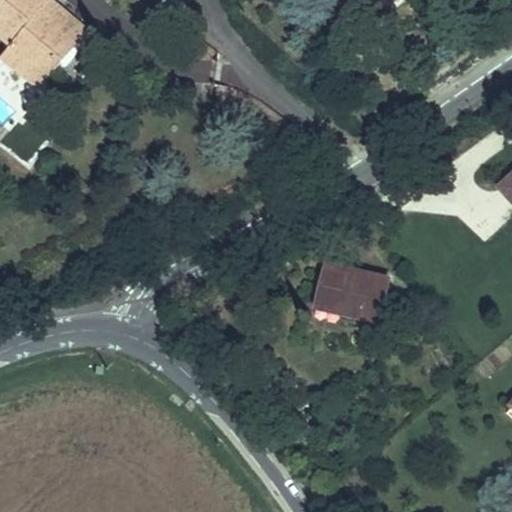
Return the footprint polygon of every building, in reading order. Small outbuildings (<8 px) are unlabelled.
[(13,48),(12,50),(32,67),(44,53),(52,59),(62,46),(70,52),(85,34),(46,2),(47,0),(0,0),(0,15),(24,36),(13,48)] [(0,15),(0,36),(13,48),(24,36),(0,15)] [(32,67),(12,50),(2,61),(38,91),(70,52),(62,46),(52,59),(44,53),(32,67)] [(477,142),(453,167),(464,177),(488,153),(477,142)] [(511,177),(501,189),(511,200),(511,177)] [(316,314),(346,321),(347,315),(378,323),(388,281),(328,266),(316,314)]
